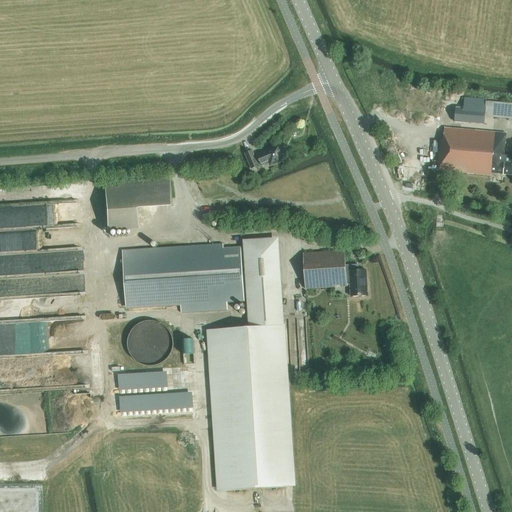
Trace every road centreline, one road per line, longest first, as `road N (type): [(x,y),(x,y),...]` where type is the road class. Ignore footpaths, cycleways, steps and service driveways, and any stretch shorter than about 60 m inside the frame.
road 1 (secondary): [(488,511),(401,239),(332,80)]
road 2 (track): [(210,486),(199,317),(93,318),(100,424)]
road 3 (unclassified): [(0,161),(223,144),(275,106),(332,80)]
road 4 (track): [(0,467),(44,464),(100,424),(206,422)]
